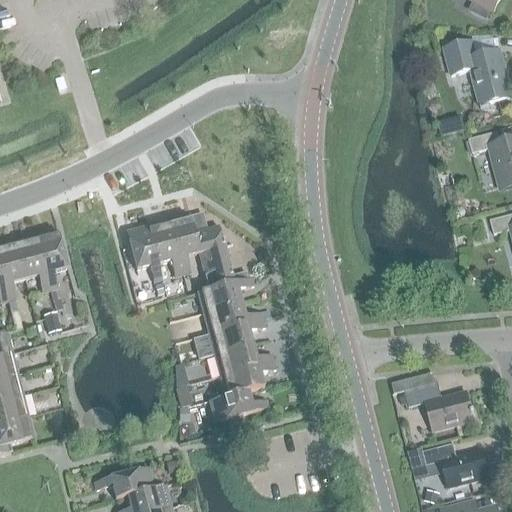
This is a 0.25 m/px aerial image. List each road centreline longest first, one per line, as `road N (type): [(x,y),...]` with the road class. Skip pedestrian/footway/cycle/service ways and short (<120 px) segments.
road 1 (tertiary): [(0,205),(104,164),(210,103),(312,96)]
road 2 (tertiary): [(346,355),(315,229),(312,96)]
road 3 (tertiary): [(386,511),(346,355)]
road 4 (residential): [(501,343),(346,355)]
